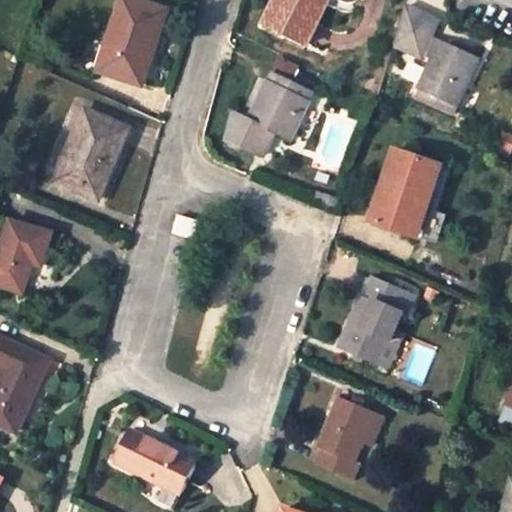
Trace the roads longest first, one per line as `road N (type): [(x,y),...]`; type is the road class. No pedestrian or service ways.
road 1 (residential): [(170,167),(119,369),(237,420),(300,223)]
road 2 (residential): [(218,0),(170,167)]
road 3 (residential): [(300,223),(170,167)]
